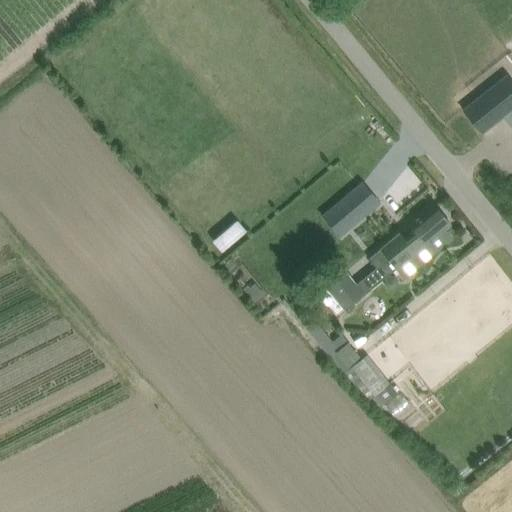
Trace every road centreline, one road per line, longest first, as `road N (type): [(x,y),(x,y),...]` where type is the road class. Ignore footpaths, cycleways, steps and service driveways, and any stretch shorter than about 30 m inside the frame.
road 1 (unclassified): [(511,241),(302,0)]
road 2 (unknown): [(0,86),(113,0)]
